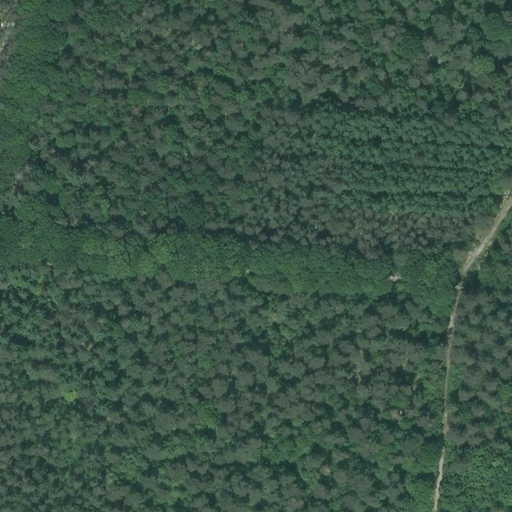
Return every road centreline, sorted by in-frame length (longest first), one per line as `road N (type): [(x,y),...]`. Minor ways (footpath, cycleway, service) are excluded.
road 1 (track): [(0,243),(363,272),(459,292),(511,289)]
road 2 (track): [(435,511),(455,291),(511,205)]
